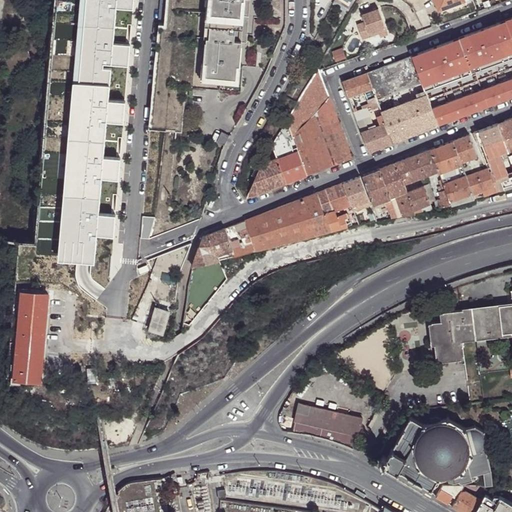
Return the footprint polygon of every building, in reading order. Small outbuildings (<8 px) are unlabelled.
[(83,258),(93,259),(96,231),(113,233),(115,212),(98,210),(102,175),(119,176),(121,155),(104,153),(107,118),(124,120),(126,99),(109,97),(112,62),(129,63),(131,42),(114,41),(117,5),(135,6),(135,0),(87,0),(86,10),(85,22),(84,35),(81,67),(80,79),(74,78),(73,91),(70,122),(69,134),(68,147),(65,179),(64,191),(62,204),(60,232),(58,247),(58,256),(83,258)] [(212,0),(209,38),(207,38),(205,62),(207,62),(206,75),(236,77),(237,65),(240,65),(242,41),(247,42),(248,33),(240,32),(242,0),(212,0)] [(242,0),(240,32),(248,33),(250,0),(242,0)] [(333,0),(332,3),(344,10),(349,0),(333,0)] [(464,2),(463,0),(434,0),(439,11),(464,2)] [(379,10),(362,16),(365,23),(358,25),(363,39),(371,36),(370,34),(386,28),(379,10)] [(511,18),(447,43),(411,56),(423,85),(440,79),(442,83),(462,76),(460,71),(469,67),(478,64),(480,68),(499,61),(498,56),(511,50),(511,77),(432,109),(438,125),(511,96),(511,18)] [(511,50),(498,56),(499,61),(511,55),(511,50)] [(207,62),(205,62),(202,62),(201,80),(242,83),(243,71),(243,65),(240,65),(237,65),(236,77),(206,75),(207,62)] [(399,84),(391,63),(367,72),(372,88),(374,92),(375,93),(393,87),(399,84)] [(478,64),(469,67),(471,72),(480,68),(478,64)] [(469,67),(460,71),(462,76),(471,72),(469,67)] [(287,122),(307,175),(353,158),(320,71),(319,69),(318,69),(317,68),(297,103),(287,122)] [(372,88),(367,72),(342,81),(348,97),(372,88)] [(40,77),(29,76),(27,99),(39,99),(40,77)] [(440,79),(423,85),(424,90),(442,83),(440,79)] [(377,100),(375,93),(374,92),(368,95),(369,99),(366,100),(368,104),(369,106),(370,105),(378,103),(377,100)] [(398,102),(395,93),(377,100),(378,103),(379,106),(381,111),(381,112),(395,106),(394,103),(398,102)] [(432,109),(426,94),(400,105),(395,106),(381,112),(386,123),(393,142),(438,125),(432,109)] [(354,112),(357,121),(370,116),(368,112),(366,107),(363,108),(354,112)] [(357,121),(362,132),(374,128),(370,116),(357,121)] [(511,117),(496,124),(506,149),(510,160),(511,159),(511,117)] [(277,158),(286,183),(307,175),(287,122),(283,126),(272,145),(277,158)] [(369,151),(393,142),(386,123),(374,128),(362,132),(369,151)] [(506,149),(496,124),(473,133),(479,146),(484,144),(494,170),(488,172),(494,186),(495,191),(511,185),(511,173),(507,176),(499,152),(506,149)] [(230,135),(222,132),(218,142),(225,145),(230,135)] [(476,155),(468,134),(452,141),(460,161),(476,155)] [(472,191),(466,176),(460,161),(452,141),(430,149),(438,170),(445,189),(449,200),(472,191)] [(438,170),(430,149),(396,162),(404,183),(438,170)] [(270,189),(286,183),(277,158),(262,164),(249,192),(251,196),(263,192),(270,189)] [(404,183),(396,162),(379,169),(390,197),(396,194),(403,213),(415,211),(413,207),(407,191),(404,183)] [(483,195),(495,191),(494,186),(488,172),(487,168),(466,176),(472,191),(473,193),(474,197),(478,196),(476,192),(481,190),(483,195)] [(390,197),(379,169),(362,175),(373,203),(387,198),(388,202),(386,203),(388,208),(389,207),(392,215),(397,214),(390,197)] [(368,200),(359,176),(343,182),(352,205),(352,206),(368,200)] [(343,182),(326,189),(334,211),(352,205),(343,182)] [(415,211),(421,210),(419,205),(435,199),(428,183),(407,191),(413,207),(415,211)] [(326,189),(316,193),(330,229),(348,224),(344,215),(340,217),(339,215),(336,216),(334,211),(326,189)] [(440,207),(451,204),(449,200),(445,189),(439,191),(441,197),(437,198),(440,207)] [(473,193),(472,191),(449,200),(451,204),(474,197),(473,193)] [(276,244),(330,229),(316,193),(245,220),(250,234),(256,249),(276,244)] [(397,214),(403,213),(396,194),(390,197),(397,214)] [(242,237),(250,234),(245,220),(234,224),(236,231),(239,230),(242,237)] [(192,267),(219,260),(216,254),(230,249),(232,248),(231,247),(232,247),(230,241),(225,228),(202,236),(192,264),(192,267)] [(233,257),(256,249),(250,234),(242,237),(244,244),(241,245),(240,244),(232,247),(231,247),(232,248),(230,249),(233,256),(233,257)] [(232,247),(240,244),(238,238),(230,241),(232,247)] [(37,245),(26,244),(26,250),(22,282),(34,283),(37,245)] [(511,299),(511,304),(503,306),(506,333),(511,332),(511,289),(511,290),(511,299)] [(14,378),(37,381),(41,380),(48,294),(23,291),(14,378)] [(149,335),(150,330),(156,308),(157,308),(158,300),(147,297),(137,332),(149,335)] [(157,308),(169,311),(171,303),(158,300),(157,308)] [(463,338),(506,333),(503,306),(445,313),(446,322),(432,323),(437,359),(465,356),(463,338)] [(162,333),(169,311),(157,308),(156,308),(150,330),(162,333)] [(97,389),(90,390),(92,397),(102,396),(100,388),(97,389)] [(300,401),(292,432),(299,433),(307,434),(318,437),(324,438),(342,444),(354,449),(357,438),(361,416),(300,401)] [(379,461),(386,465),(396,471),(395,471),(399,473),(400,470),(432,489),(438,477),(447,475),(462,471),(472,454),(481,451),(484,446),(486,442),(484,431),(474,426),(465,428),(447,418),(440,420),(439,418),(436,416),(430,418),(428,421),(429,423),(423,424),(412,417),(410,416),(409,418),(409,419),(404,427),(403,427),(402,429),(403,430),(398,437),(397,437),(397,439),(397,440),(392,447),(391,447),(391,449),(391,450),(387,456),(383,454),(379,461)] [(491,470),(484,446),(481,451),(472,454),(462,471),(447,475),(449,481),(454,482),(459,480),(459,481),(462,482),(472,479),(471,475),(483,472),(485,485),(486,485),(486,484),(492,483),(491,470)] [(443,484),(436,496),(452,505),(457,497),(453,494),(458,485),(443,484)] [(465,485),(458,485),(453,494),(457,497),(460,491),(462,491),(465,485)] [(457,497),(452,505),(463,511),(474,511),(481,499),(466,490),(462,491),(460,491),(457,497)] [(481,499),(474,511),(481,511),(490,497),(484,493),(482,500),(481,499)] [(109,505),(111,502),(112,500),(106,496),(103,502),(109,505)] [(497,501),(490,497),(481,511),(511,511),(511,505),(499,498),(497,501)]
